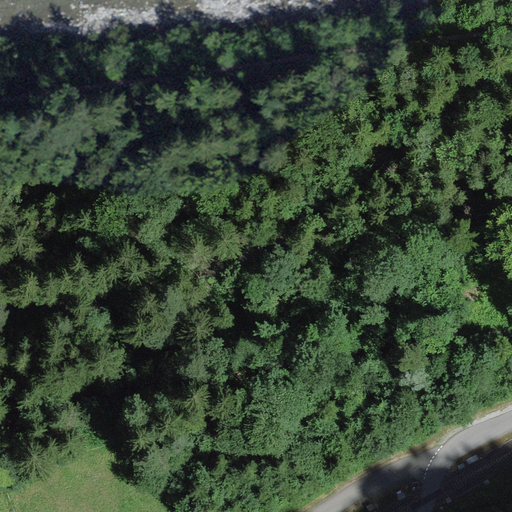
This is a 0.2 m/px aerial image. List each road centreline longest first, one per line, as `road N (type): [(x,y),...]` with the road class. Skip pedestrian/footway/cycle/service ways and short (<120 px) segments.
road 1 (track): [(0,422),(262,364),(511,335)]
road 2 (residential): [(511,419),(453,446),(424,511)]
